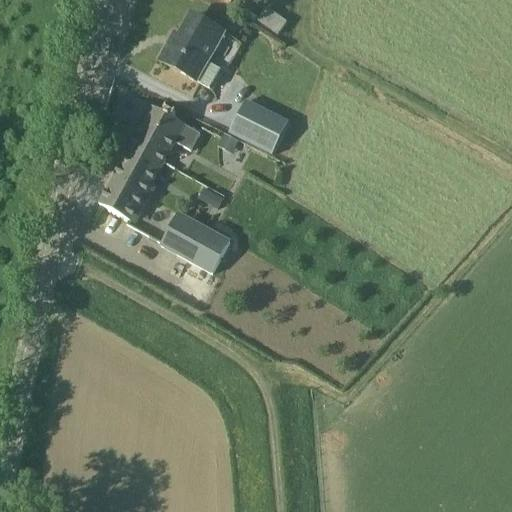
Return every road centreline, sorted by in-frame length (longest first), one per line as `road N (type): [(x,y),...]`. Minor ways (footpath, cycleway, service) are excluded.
road 1 (unclassified): [(0,495),(48,257),(113,0)]
road 2 (track): [(48,257),(145,303),(259,378),(273,428),(280,511)]
road 3 (track): [(304,0),(306,29),(325,56),(511,159)]
